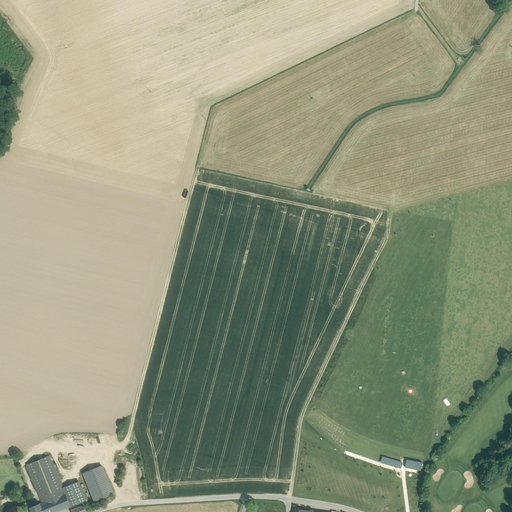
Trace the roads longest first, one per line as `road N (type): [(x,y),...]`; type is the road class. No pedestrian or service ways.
road 1 (track): [(289,499),(301,416),(385,241),(390,211)]
road 2 (unclassified): [(289,499),(129,503),(94,511)]
